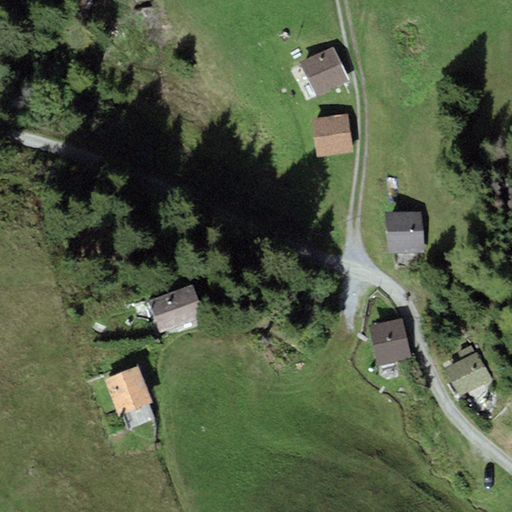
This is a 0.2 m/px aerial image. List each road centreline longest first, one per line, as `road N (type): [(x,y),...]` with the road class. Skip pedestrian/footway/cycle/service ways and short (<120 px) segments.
road 1 (unclassified): [(0,135),(189,188),(405,291),(446,406),(511,466)]
road 2 (track): [(343,0),(363,103),(354,219),(359,269)]
